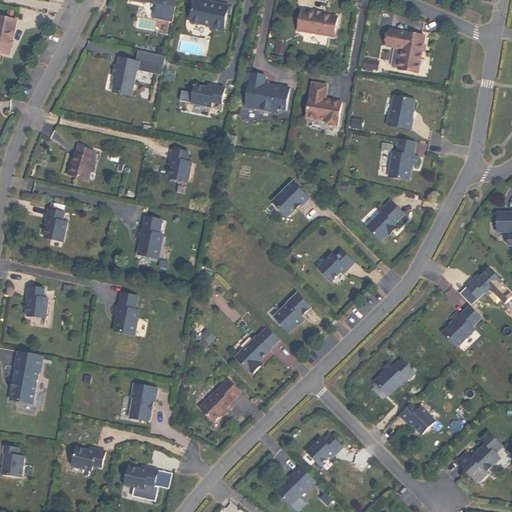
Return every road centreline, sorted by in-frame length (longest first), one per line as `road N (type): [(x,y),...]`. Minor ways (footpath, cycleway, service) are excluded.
road 1 (residential): [(472,170),(404,288),(311,381)]
road 2 (residential): [(0,221),(18,139),(91,0)]
road 3 (residential): [(311,381),(186,511)]
road 4 (residential): [(311,381),(412,483),(442,497)]
road 5 (residential): [(493,37),(472,170)]
